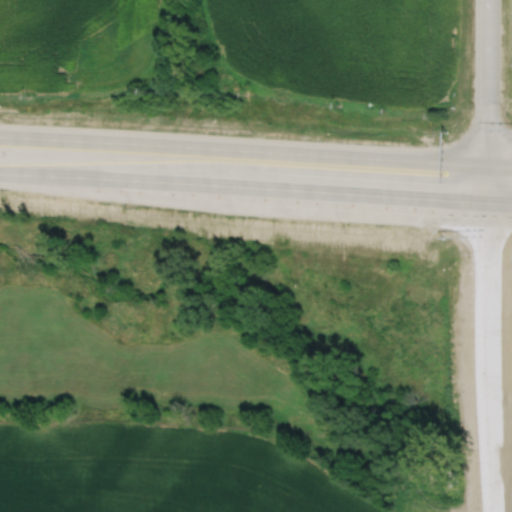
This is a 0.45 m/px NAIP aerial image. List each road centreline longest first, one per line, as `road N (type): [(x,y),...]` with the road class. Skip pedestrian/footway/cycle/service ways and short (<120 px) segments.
road 1 (trunk): [(485,164),(0,135)]
road 2 (trunk): [(114,177),(485,201)]
road 3 (residential): [(486,262),(491,511)]
road 4 (tertiary): [(485,0),(485,164)]
